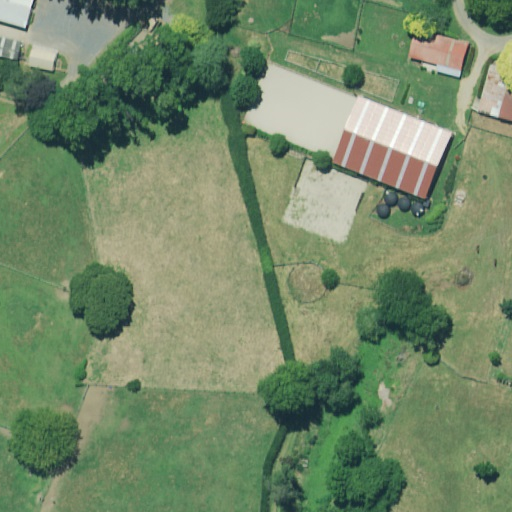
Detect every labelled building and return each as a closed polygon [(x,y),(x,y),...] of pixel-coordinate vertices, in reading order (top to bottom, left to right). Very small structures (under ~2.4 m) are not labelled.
[(37,0),(0,0),(0,20),(29,29),(37,0)] [(472,45),(437,35),(429,62),(441,65),(439,72),(463,78),(472,45)] [(26,41),(0,36),(0,56),(22,61),(26,41)] [(61,51),(37,47),(33,67),(57,71),(61,51)] [(511,65),(496,61),(486,95),(481,112),(493,116),(511,121),(511,65)]
